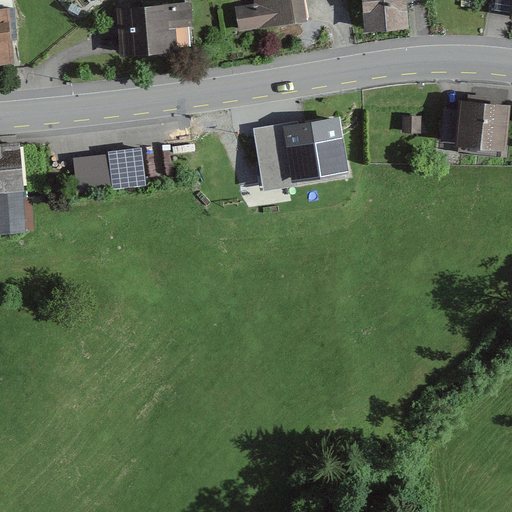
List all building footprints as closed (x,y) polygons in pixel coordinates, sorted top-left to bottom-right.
[(252,0),(254,7),(236,10),(239,33),(311,22),(307,0),(252,0)] [(406,0),(361,0),(363,33),(408,31),(406,0)] [(511,0),(495,0),(494,14),(511,15),(511,0)] [(195,1),(118,9),(123,54),(177,49),(175,27),(197,24),(195,1)] [(13,7),(0,8),(0,64),(19,63),(13,7)] [(511,107),(462,103),(458,149),(508,152),(511,107)] [(341,113),(252,127),(262,191),(351,177),(341,113)] [(424,117),(404,117),(404,135),(422,137),(424,117)] [(21,142),(0,145),(0,238),(33,234),(21,142)] [(140,151),(75,155),(77,189),(142,185),(140,151)]
